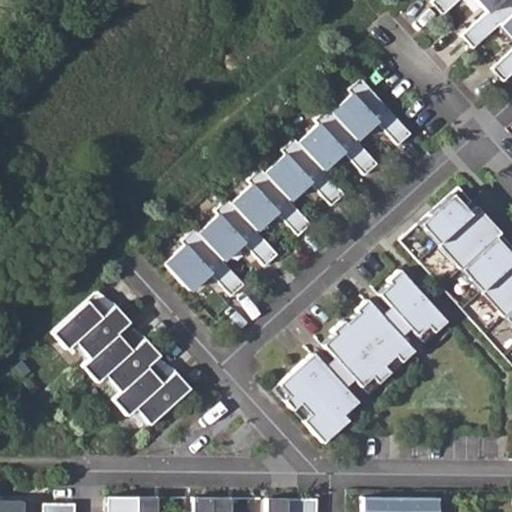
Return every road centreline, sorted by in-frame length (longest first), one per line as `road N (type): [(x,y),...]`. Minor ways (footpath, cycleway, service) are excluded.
road 1 (residential): [(220,364),(475,135)]
road 2 (residential): [(84,460),(317,472)]
road 3 (residential): [(329,473),(511,478)]
road 4 (residential): [(102,229),(220,364)]
road 5 (residential): [(220,364),(317,472)]
road 6 (residential): [(475,135),(385,35)]
